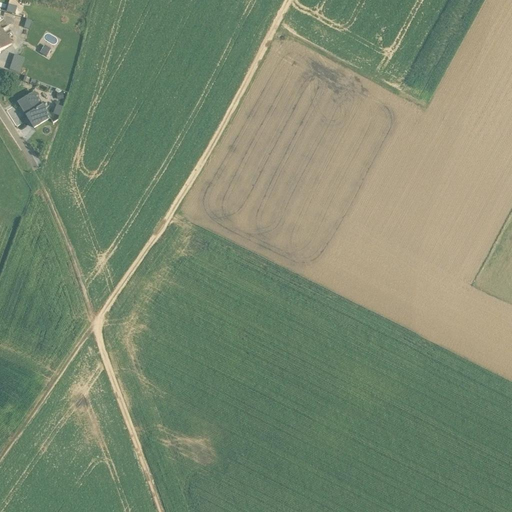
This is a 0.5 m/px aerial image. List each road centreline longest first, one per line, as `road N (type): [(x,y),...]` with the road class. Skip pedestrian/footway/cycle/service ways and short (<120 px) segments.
road 1 (track): [(95,325),(217,139),(290,0)]
road 2 (track): [(157,511),(95,325)]
road 3 (track): [(0,460),(95,325)]
